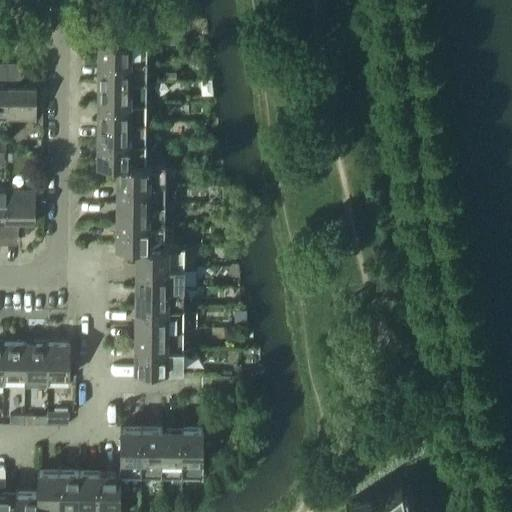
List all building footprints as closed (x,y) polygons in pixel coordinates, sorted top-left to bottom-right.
[(123,16),(123,35),(142,35),(142,16),(123,16)] [(98,57),(146,58),(147,37),(98,36),(98,57)] [(146,58),(98,57),(98,77),(146,78),(146,58)] [(146,98),(146,78),(98,77),(98,98),(146,98)] [(37,85),(7,84),(6,118),(36,118),(37,85)] [(146,98),(98,98),(97,118),(146,119),(146,98)] [(146,119),(97,118),(97,139),(146,140),(146,119)] [(146,140),(97,139),(97,160),(117,160),(145,160),(146,140)] [(16,152),(8,152),(8,160),(16,161),(16,152)] [(145,160),(117,160),(117,181),(165,181),(165,160),(145,160)] [(165,181),(117,181),(116,201),(165,201),(165,181)] [(35,187),(6,186),(5,220),(35,220),(35,187)] [(165,201),(116,201),(116,221),(165,222),(165,201)] [(136,242),(164,242),(165,222),(116,221),(116,243),(136,243),(136,242)] [(136,242),(136,243),(136,263),(184,264),(184,243),(164,242),(136,242)] [(135,284),(184,284),(184,264),(136,263),(135,284)] [(184,284),(135,284),(135,304),(184,304),(184,284)] [(184,304),(135,304),(135,325),(183,325),(184,304)] [(183,325),(135,325),(135,345),(183,345),(183,325)] [(25,339),(3,339),(3,374),(25,374),(25,339)] [(47,375),(47,339),(25,339),(25,374),(25,384),(47,384),(47,375)] [(76,341),(70,341),(70,339),(47,339),(47,375),(70,375),(70,356),(76,356),(76,341)] [(183,345),(135,345),(135,366),(183,366),(183,345)] [(234,389),(234,373),(204,372),(204,389),(234,389)] [(47,422),(58,423),(68,423),(69,410),(47,410),(47,414),(47,422)] [(24,422),(24,413),(10,413),(10,422),(24,422)] [(24,422),(47,422),(47,414),(24,413),(24,422)] [(141,423),(120,423),(120,467),(120,471),(120,484),(141,484),(141,471),(141,423)] [(141,423),(141,471),(161,471),(162,423),(141,423)] [(182,423),(162,423),(161,471),(182,472),(182,423)] [(182,423),(182,472),(203,472),(203,424),(182,423)] [(38,466),(37,488),(38,488),(37,511),(57,511),(59,466),(38,466)] [(57,511),(78,511),(79,467),(59,466),(57,511)] [(98,511),(99,467),(79,467),(78,511),(98,511)] [(99,467),(98,511),(119,511),(120,484),(120,471),(120,467),(99,467)] [(346,501),(348,511),(413,511),(407,481),(403,482),(401,476),(374,497),(373,495),(346,501)] [(16,511),(17,488),(0,487),(0,511),(16,511)] [(17,488),(16,511),(37,511),(38,488),(37,488),(17,488)]
